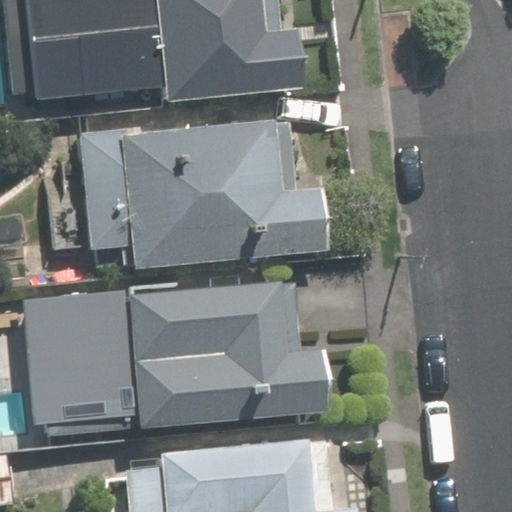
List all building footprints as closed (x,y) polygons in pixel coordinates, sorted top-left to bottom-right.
[(165,83),(166,98),(306,86),(300,22),(280,24),(277,0),(27,0),(36,95),(165,83)] [(132,243),(134,265),(329,248),(324,182),(295,184),(288,115),(80,134),(90,247),(132,243)] [(128,292),(140,424),(333,407),(327,344),(301,347),(295,277),(128,292)] [(123,285),(24,294),(35,419),(135,411),(123,285)] [(358,511),(358,504),(334,506),(328,434),(161,448),(162,462),(125,466),(129,511),(358,511)] [(0,500),(13,500),(9,452),(0,453),(0,500)]
